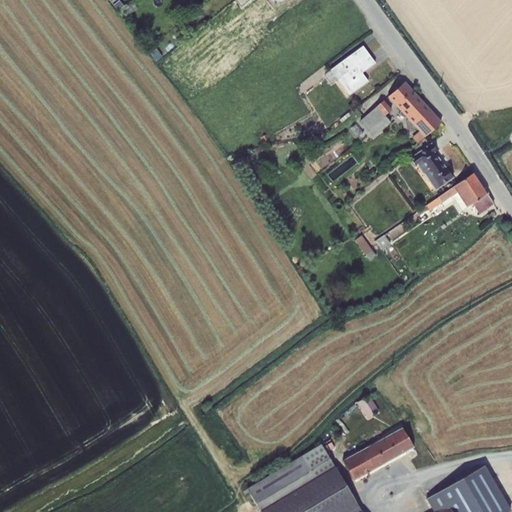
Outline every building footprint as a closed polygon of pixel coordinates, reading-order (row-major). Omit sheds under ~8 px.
[(132,2),(122,11),(126,16),(136,8),(132,2)] [(362,46),(323,75),(331,84),(337,80),(348,96),(368,82),(362,73),(375,63),(362,46)] [(156,48),(150,53),(155,61),(162,56),(156,48)] [(418,142),(424,137),(440,123),(403,82),(387,97),(400,111),(399,114),(406,118),(419,132),(411,137),(416,144),(418,142)] [(383,100),(359,120),(373,137),(390,123),(384,115),(390,109),(383,100)] [(431,144),(409,158),(415,167),(417,166),(434,191),(452,178),(445,168),(444,168),(434,153),(436,152),(431,144)] [(310,152),(303,157),(308,164),(315,160),(310,152)] [(473,173),(416,212),(418,215),(428,210),(429,211),(441,203),(444,207),(454,200),(461,211),(472,205),(478,213),(493,203),(473,173)] [(361,235),(354,240),(369,261),(376,256),(361,235)] [(383,235),(374,241),(377,245),(378,244),(383,250),(384,249),(384,248),(386,247),(387,248),(389,246),(389,245),(390,244),(383,235)] [(368,395),(356,402),(367,419),(378,411),(368,395)] [(401,427),(341,460),(353,481),(413,447),(401,427)] [(484,466),(426,500),(432,511),(361,511),(320,444),(246,489),(260,511),(507,511),(510,510),(484,466)]
